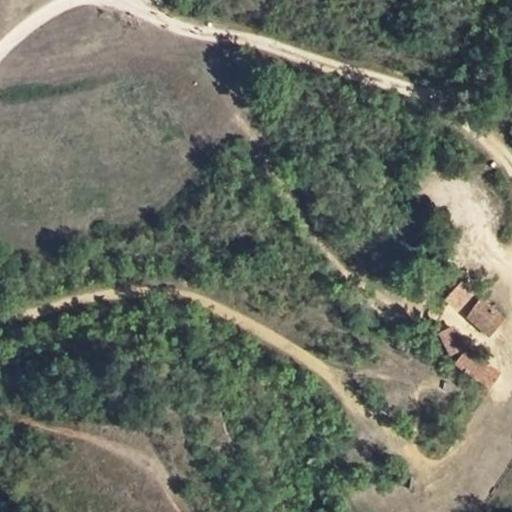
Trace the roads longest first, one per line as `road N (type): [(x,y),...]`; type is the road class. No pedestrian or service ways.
road 1 (track): [(0,314),(109,294),(191,296),(336,377),(433,474),(511,380)]
road 2 (track): [(511,359),(463,325),(411,313),(330,255),(189,30)]
road 3 (track): [(511,169),(487,138),(424,95),(273,45),(189,30),(131,0)]
